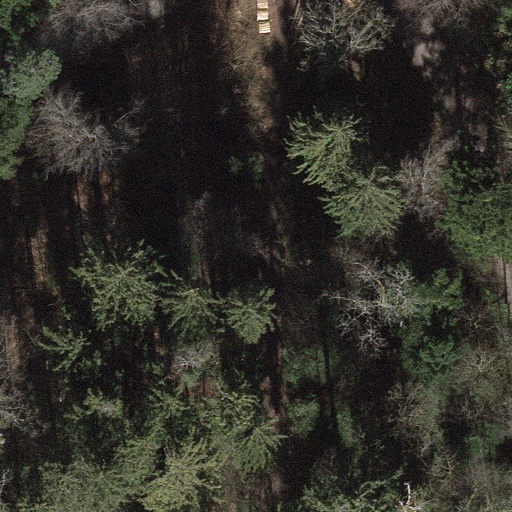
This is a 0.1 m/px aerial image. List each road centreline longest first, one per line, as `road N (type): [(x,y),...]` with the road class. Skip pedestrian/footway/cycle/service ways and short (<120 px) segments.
road 1 (track): [(511,284),(435,67),(382,0)]
road 2 (residential): [(145,0),(0,72)]
